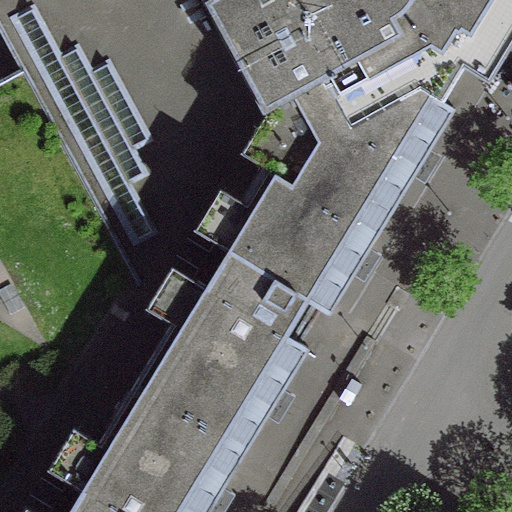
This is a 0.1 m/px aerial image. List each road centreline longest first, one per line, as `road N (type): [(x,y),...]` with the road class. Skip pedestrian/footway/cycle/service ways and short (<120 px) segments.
road 1 (residential): [(443,392),(365,511)]
road 2 (residential): [(511,275),(443,392)]
